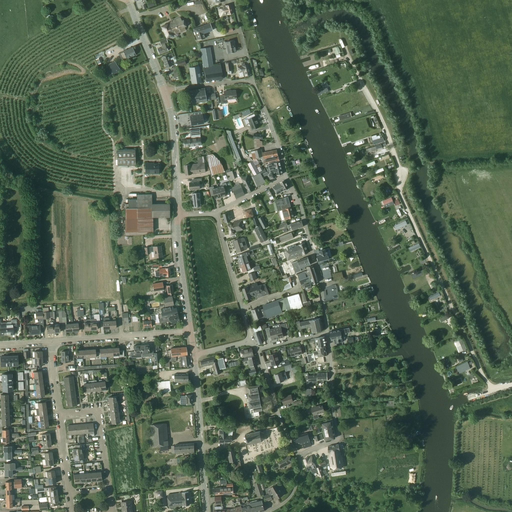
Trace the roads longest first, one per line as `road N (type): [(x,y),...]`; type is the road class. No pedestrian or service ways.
road 1 (track): [(344,42),(399,164),(396,183),(492,391)]
road 2 (residential): [(328,332),(286,175)]
road 3 (unclassified): [(206,511),(194,354)]
road 4 (residential): [(298,456),(338,436),(328,332)]
road 5 (residential): [(51,342),(191,330)]
road 6 (residential): [(251,341),(215,213)]
road 7 (unclassified): [(177,215),(164,90)]
